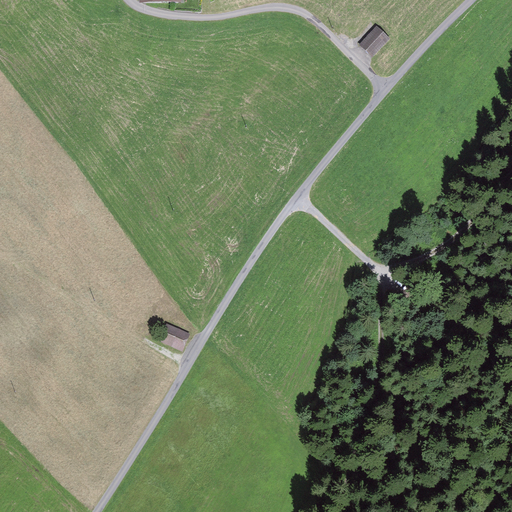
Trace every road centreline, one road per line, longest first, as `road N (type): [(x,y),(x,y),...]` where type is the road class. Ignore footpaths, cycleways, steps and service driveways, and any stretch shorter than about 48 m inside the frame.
road 1 (unclassified): [(468,0),(385,88),(262,242),(97,511)]
road 2 (track): [(298,197),(378,268),(380,379),(341,511)]
road 3 (track): [(378,268),(398,266),(464,231),(511,173)]
road 4 (track): [(378,268),(442,312),(511,297)]
